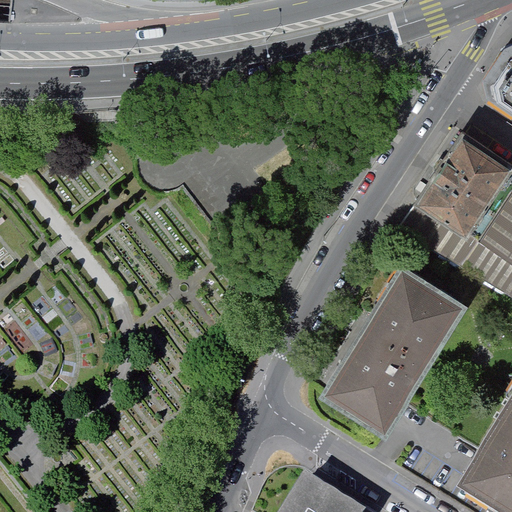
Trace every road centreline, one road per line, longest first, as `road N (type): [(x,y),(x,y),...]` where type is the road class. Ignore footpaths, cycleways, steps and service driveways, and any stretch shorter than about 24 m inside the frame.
road 1 (primary): [(0,85),(182,77),(286,59),(481,0)]
road 2 (primary): [(361,0),(183,35),(0,38)]
road 3 (residential): [(266,409),(328,273),(448,96)]
road 4 (residential): [(266,409),(429,511)]
